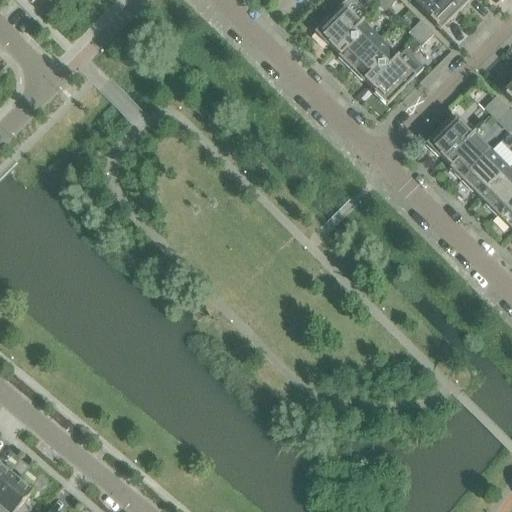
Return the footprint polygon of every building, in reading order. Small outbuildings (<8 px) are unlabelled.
[(385,13),(398,1),(397,0),(384,0),(379,6),(385,13)] [(458,13),(445,0),(413,0),(410,3),(429,21),(428,22),(435,29),(435,28),(439,32),(458,13)] [(471,0),(445,0),(458,13),(471,0)] [(332,52),(361,24),(361,23),(360,24),(342,6),(313,35),(326,48),(327,47),(332,52)] [(414,42),(427,29),(420,23),(408,35),(414,42)] [(349,71),(378,42),(361,25),(362,25),(361,24),(332,52),(338,58),(337,59),(349,71)] [(421,48),(433,36),(427,29),(414,42),(421,48)] [(368,88),(397,59),(396,58),(395,59),(378,42),(349,71),(362,84),(363,83),(368,88)] [(386,107),(415,78),(396,60),(397,60),(397,59),(368,88),(373,93),(373,94),(386,107)] [(511,80),(500,92),(504,97),(503,97),(510,104),(511,103),(511,104),(511,80)] [(490,118),(502,105),(496,98),(483,111),(490,118)] [(497,124),(509,112),(502,105),(490,118),(497,124)] [(444,164),(473,135),(472,135),(471,135),(453,117),(425,146),(438,159),(439,159),(444,164)] [(461,182),(490,153),(473,137),(473,136),(473,135),(444,164),(449,169),(448,170),(461,182)] [(479,200),(507,171),(490,153),(461,182),(479,200)] [(496,218),(511,202),(511,175),(507,171),(479,200),(496,218)] [(511,202),(496,218),(511,233),(511,202)] [(16,511),(31,494),(16,481),(0,467),(0,511),(16,511)]
